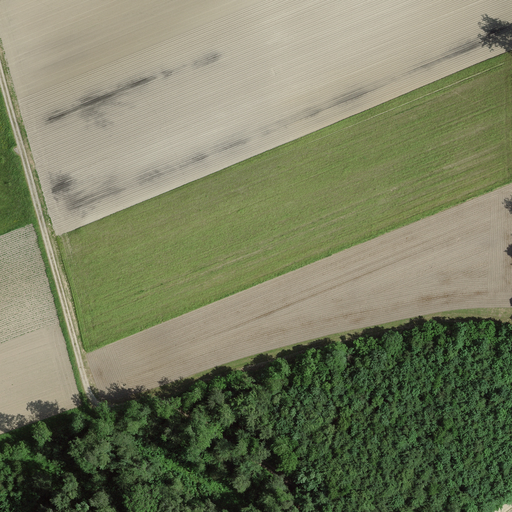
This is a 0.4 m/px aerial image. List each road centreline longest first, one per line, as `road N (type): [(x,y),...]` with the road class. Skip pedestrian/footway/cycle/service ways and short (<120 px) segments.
road 1 (track): [(0,75),(94,403),(166,401),(324,511)]
road 2 (track): [(277,473),(306,434),(340,416),(446,387),(511,404)]
